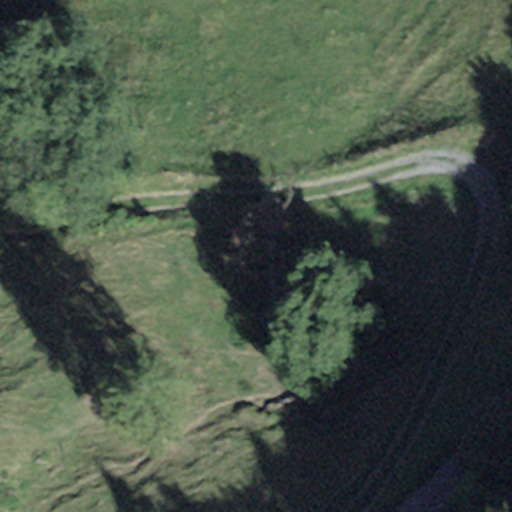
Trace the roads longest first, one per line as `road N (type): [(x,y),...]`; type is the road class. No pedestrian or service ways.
road 1 (track): [(357,511),(424,400),(491,228),(478,174),(427,160),(341,182),(0,221)]
road 2 (unclassified): [(511,394),(420,511)]
